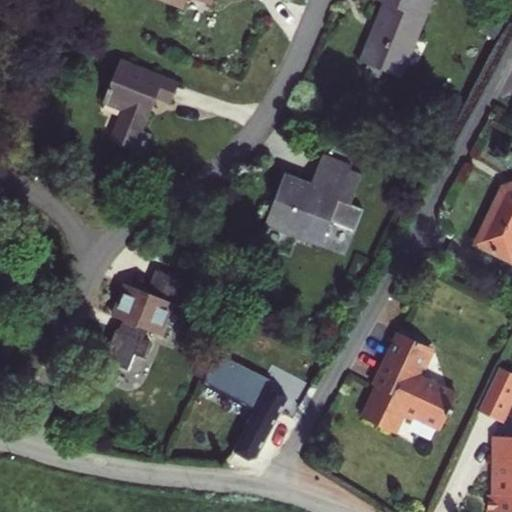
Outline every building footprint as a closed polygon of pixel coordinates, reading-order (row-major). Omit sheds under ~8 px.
[(402,66),(428,0),(382,0),(378,11),(380,12),(365,50),(402,66)] [(105,133),(137,146),(146,125),(140,123),(153,91),(168,96),(177,74),(118,49),(100,93),(118,101),(105,133)] [(368,172),(370,167),(342,156),(329,185),(302,174),(282,226),(337,248),(347,223),(372,233),(381,211),(368,206),(371,200),(358,195),(368,172)] [(368,172),(358,195),(371,200),(380,177),(368,172)] [(480,241),(511,255),(511,253),(511,185),(503,188),(480,241)] [(371,200),(368,206),(381,211),(383,205),(371,200)] [(180,301),(191,277),(163,266),(152,288),(130,279),(117,310),(129,316),(125,325),(120,323),(107,354),(131,366),(138,352),(146,355),(154,338),(145,333),(150,324),(161,330),(175,298),(180,301)] [(19,306),(37,314),(44,296),(27,290),(19,306)] [(450,412),(457,399),(417,380),(421,371),(430,352),(399,338),(380,376),(388,380),(382,393),(377,391),(362,422),(392,437),(401,420),(411,425),(414,420),(440,433),(447,421),(449,422),(453,414),(450,412)] [(274,379),(220,350),(205,379),(259,406),(237,447),(255,457),(260,454),(292,395),(271,384),(274,379)] [(430,352),(421,371),(426,374),(435,355),(430,352)] [(476,415),(498,426),(511,398),(511,378),(498,371),(476,415)] [(377,391),(382,393),(388,380),(380,376),(373,389),(377,391)] [(511,511),(511,440),(493,441),(492,497),(488,498),(487,511),(511,511)]
